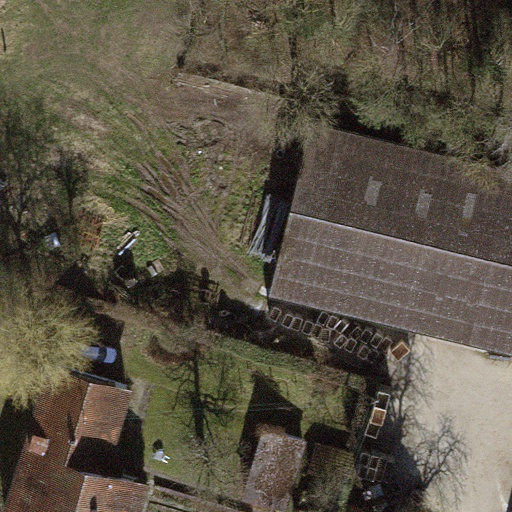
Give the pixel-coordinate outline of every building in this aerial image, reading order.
[(511,193),(306,144),(277,265),(511,320),(511,193)] [(55,362),(9,511),(134,511),(145,480),(102,467),(127,384),(55,362)] [(304,438),(268,427),(248,495),(284,505),(304,438)] [(312,470),(350,481),(358,455),(319,444),(312,470)] [(378,511),(393,460),(363,452),(348,506),(368,511),(378,511)]
